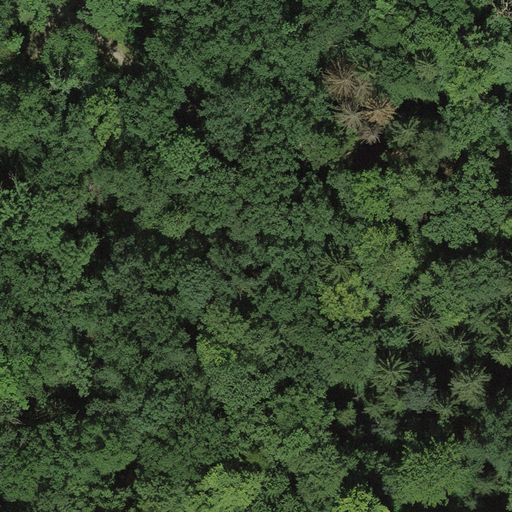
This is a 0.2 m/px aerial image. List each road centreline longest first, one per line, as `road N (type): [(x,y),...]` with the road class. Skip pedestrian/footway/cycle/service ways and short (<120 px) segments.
road 1 (track): [(511,165),(350,202),(221,148),(73,12)]
road 2 (track): [(73,12),(0,142)]
